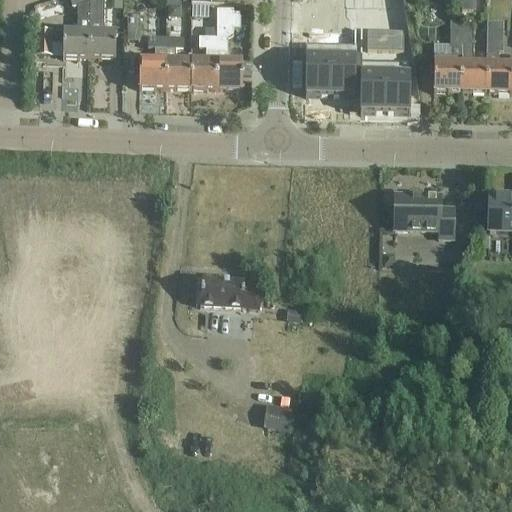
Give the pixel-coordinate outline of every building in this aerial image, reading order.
[(89,64),(90,5),(90,4),(93,3),(91,0),(69,0),(72,10),(77,8),(77,37),(63,37),(63,47),(63,60),(63,63),(89,64)] [(123,13),(124,1),(112,0),(111,12),(123,13)] [(439,0),(424,0),(424,10),(440,10),(439,0)] [(115,64),(116,44),(116,38),(103,37),(105,1),(94,1),(94,5),(90,5),(89,64),(115,64)] [(168,9),(167,22),(180,22),(181,10),(168,9)] [(217,34),(217,42),(216,95),(242,95),(242,79),(242,65),(227,65),(228,43),(233,39),(234,33),(240,33),(240,21),(233,21),(233,13),(217,13),(217,34)] [(450,19),(450,31),(461,31),(461,19),(450,19)] [(139,44),(140,22),(129,22),(128,44),(139,44)] [(486,68),(486,98),(511,98),(511,68),(500,69),(500,56),(502,56),(502,25),(487,25),(486,56),(486,68)] [(433,98),(461,98),(461,31),(450,31),(450,48),(434,48),(433,98)] [(461,31),(461,98),(486,98),(486,68),(474,68),(473,48),(474,31),(461,31)] [(39,59),(63,60),(63,47),(51,47),(52,35),(39,35),(39,59)] [(139,94),(165,94),(165,41),(148,41),(148,52),(155,52),(155,64),(139,64),(139,74),(139,94)] [(165,94),(190,95),(190,65),(176,65),(176,52),(183,52),(184,42),(165,41),(165,94)] [(216,95),(217,42),(205,42),(199,42),(199,53),(206,53),(206,65),(190,65),(190,95),(216,95)] [(364,59),(316,59),(316,107),(364,107),(364,59)] [(252,65),(242,65),(242,79),(251,79),(252,65)] [(416,72),(368,71),(368,119),(416,120),(416,72)] [(394,222),(394,235),(439,235),(439,243),(454,243),(454,213),(440,213),(440,203),(395,202),(394,222)] [(511,204),(489,204),(489,236),(511,236),(511,204)] [(494,240),(493,255),(505,256),(506,241),(494,240)] [(395,259),(383,259),(384,270),(395,270),(395,259)] [(261,300),(244,297),(244,286),(202,284),(200,312),(243,314),(243,313),(259,315),(261,300)] [(287,314),(286,326),(300,327),(301,315),(287,314)] [(266,410),(263,433),(289,436),(292,414),(266,410)]
